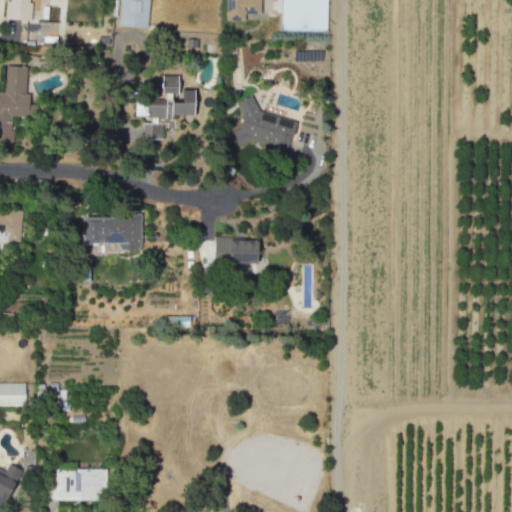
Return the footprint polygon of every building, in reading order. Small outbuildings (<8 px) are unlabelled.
[(29,20),(30,0),(5,0),(5,18),(29,20)] [(146,27),(148,0),(119,0),(117,25),(146,27)] [(259,14),(259,0),(224,0),(224,20),(243,20),(243,13),(259,14)] [(323,0),(279,0),(279,29),(323,30),(323,0)] [(27,66),(5,65),(3,91),(0,91),(0,144),(10,145),(12,115),(24,116),(27,66)] [(286,153),(295,120),(258,111),(251,95),(236,102),(242,114),(238,128),(226,134),(233,150),(251,141),(266,145),(268,148),(286,153)] [(19,241),(20,209),(0,208),(0,229),(6,230),(6,241),(19,241)] [(81,216),(81,242),(117,243),(117,250),(139,250),(139,216),(81,216)] [(212,261),(256,262),(257,239),(213,238),(212,261)] [(24,382),(0,381),(0,405),(24,406),(24,382)] [(57,390),(56,382),(47,383),(47,388),(36,388),(36,404),(65,403),(65,389),(57,390)] [(0,508),(20,469),(7,463),(4,471),(0,468),(0,508)] [(45,499),(105,500),(106,469),(54,468),(54,486),(45,486),(45,499)]
